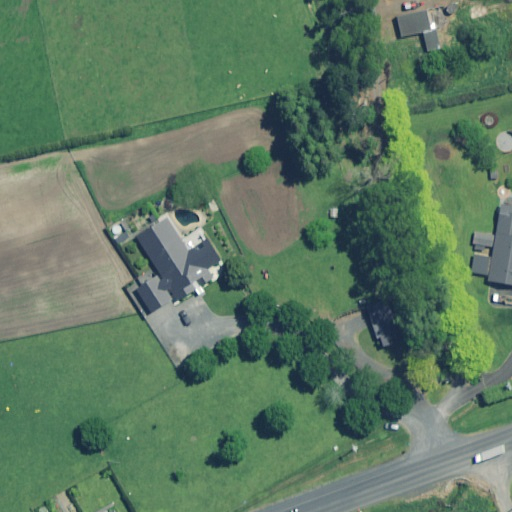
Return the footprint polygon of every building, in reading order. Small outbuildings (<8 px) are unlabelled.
[(427,51),(430,63),(451,58),(448,46),(452,45),(449,32),(435,35),(432,26),(430,26),(426,12),(397,18),(401,37),(422,33),(426,48),(427,51)] [(392,18),(385,19),(388,39),(396,38),(392,18)] [(511,219),(498,217),(495,236),(474,232),(472,245),(494,248),(488,282),(511,285),(511,219)] [(173,230),(168,234),(160,222),(137,237),(178,301),(197,289),(196,287),(210,277),(206,270),(219,262),(205,239),(190,248),(188,249),(181,237),(179,239),(173,230)] [(400,342),(387,300),(366,307),(379,349),(400,342)]
